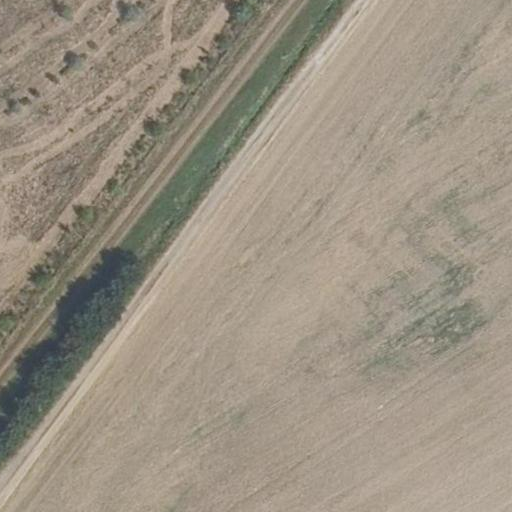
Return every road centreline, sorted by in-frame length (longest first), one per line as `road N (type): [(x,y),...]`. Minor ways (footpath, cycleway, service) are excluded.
road 1 (track): [(307,0),(244,92),(0,394)]
road 2 (track): [(366,0),(119,329)]
road 3 (track): [(87,375),(251,511)]
road 4 (track): [(0,504),(119,329)]
